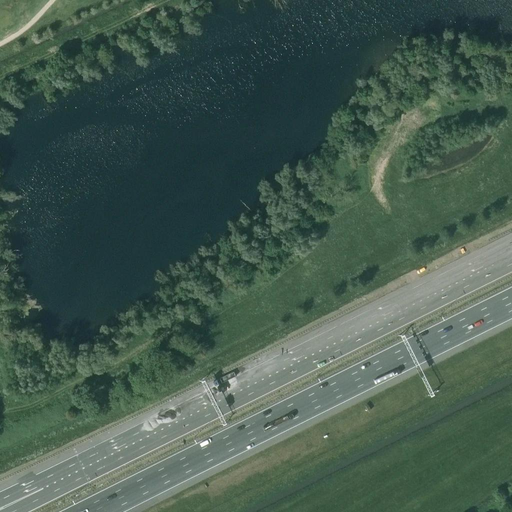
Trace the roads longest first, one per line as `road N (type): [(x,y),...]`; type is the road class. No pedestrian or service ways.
road 1 (motorway): [(511,254),(42,489)]
road 2 (motorway): [(92,511),(511,304)]
